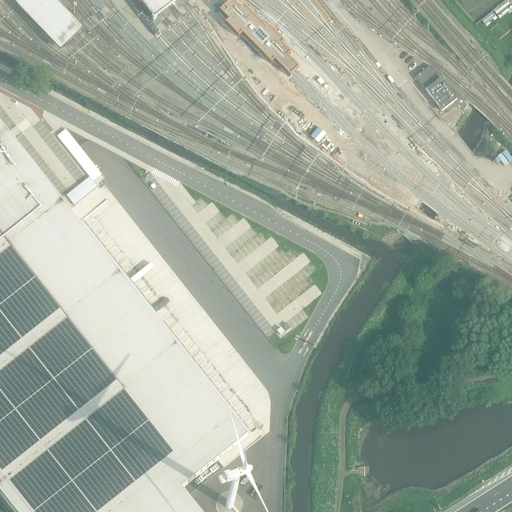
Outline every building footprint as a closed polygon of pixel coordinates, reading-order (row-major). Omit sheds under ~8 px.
[(12,0),(53,46),(77,24),(56,0),(136,0),(153,22),(156,19),(153,15),(173,0),(12,0)] [(222,10),(219,12),(228,21),(228,22),(227,22),(225,24),(224,25),(238,39),(241,36),(271,65),(274,62),(290,78),(291,76),(297,71),(299,69),(287,58),(290,54),(282,45),(284,43),(268,27),(265,29),(243,6),(240,9),(231,0),(229,2),(224,7),(222,10)] [(490,14),(481,21),(485,25),(494,18),(490,14)] [(429,66),(415,78),(441,112),(456,101),(429,66)] [(0,495),(13,511),(198,511),(181,490),(251,435),(82,222),(78,225),(0,126),(0,495)] [(489,146),(482,151),(490,160),(496,155),(489,146)] [(222,494),(220,496),(218,499),(216,501),(216,505),(216,508),(217,511),(241,511),(242,511),(243,509),(243,505),(242,502),(241,499),(239,497),(237,495),(234,493),(231,492),(228,492),(225,493),(222,494)]
